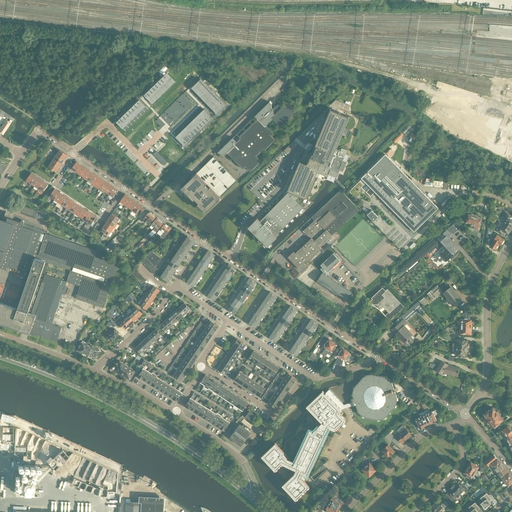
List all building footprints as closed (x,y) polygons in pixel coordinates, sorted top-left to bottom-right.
[(166,73),(163,76),(172,85),(175,82),(166,73)] [(163,76),(160,79),(169,88),(172,85),(163,76)] [(160,79),(158,82),(166,90),(169,88),(160,79)] [(200,80),(192,88),(195,91),(203,83),(200,80)] [(158,82),(155,84),(163,93),(166,90),(158,82)] [(203,83),(195,91),(197,94),(206,85),(203,83)] [(155,84),(152,87),(160,96),(163,93),(155,84)] [(206,85),(197,94),(200,97),(209,88),(206,85)] [(152,87),(149,90),(158,99),(160,96),(152,87)] [(209,88),(200,97),(203,100),(212,91),(209,88)] [(149,90),(146,93),(155,101),(158,99),(149,90)] [(212,91),(203,100),(206,102),(214,94),(212,91)] [(146,93),(143,96),(152,104),(155,101),(146,93)] [(214,94),(206,102),(208,105),(217,97),(214,94)] [(217,97),(208,105),(211,108),(220,100),(217,97)] [(139,100),(136,103),(142,110),(145,107),(139,100)] [(220,100),(211,108),(214,111),(223,102),(220,100)] [(331,105),(349,112),(349,105),(336,100),(331,105)] [(459,107),(458,116),(462,116),(462,113),(468,114),(467,117),(469,117),(470,108),(471,102),(464,101),(463,108),(459,107)] [(223,102),(214,111),(217,114),(226,105),(223,102)] [(136,103),(133,106),(139,112),(142,110),(136,103)] [(470,108),(469,117),(473,117),(473,115),(479,115),(478,118),(480,118),(481,110),(481,104),(475,103),(474,109),(470,108)] [(481,110),(480,118),(484,119),(484,116),(490,117),(489,119),(491,120),(492,111),(492,105),(486,104),(485,110),(481,110)] [(492,111),(491,120),(495,120),(495,117),(500,118),(500,121),(501,121),(503,112),(503,106),(497,105),(496,112),(492,111)] [(133,106),(130,109),(136,115),(139,112),(133,106)] [(503,112),(501,121),(506,121),(506,119),(511,119),(511,122),(511,107),(508,107),(507,113),(503,112)] [(130,109),(127,111),(134,118),(136,115),(130,109)] [(204,109),(201,112),(210,121),(213,118),(204,109)] [(343,172),(347,163),(346,163),(342,162),(344,159),(344,158),(347,151),(342,148),(339,150),(335,149),(336,146),(338,142),(341,135),(344,128),(347,120),(349,117),(349,116),(331,109),(328,116),(324,126),(317,143),(312,141),(309,144),(299,157),(302,159),(301,161),(298,164),(288,192),(299,196),(305,199),(306,199),(314,180),(313,180),(316,173),(327,178),(329,174),(336,177),(339,170),(343,171),(342,172),(343,172)] [(127,111),(124,114),(131,121),(134,118),(127,111)] [(201,112),(198,115),(207,124),(210,121),(201,112)] [(434,118),(434,119),(447,121),(448,114),(436,112),(435,118),(434,118)] [(124,114),(121,117),(128,123),(131,121),(124,114)] [(198,115),(195,118),(204,127),(207,124),(198,115)] [(121,117),(119,120),(125,126),(128,123),(121,117)] [(195,118),(193,120),(201,129),(204,127),(195,118)] [(434,119),(434,120),(435,120),(435,126),(447,127),(447,121),(434,119)] [(11,123),(5,120),(0,128),(0,133),(3,136),(11,123)] [(119,120),(116,122),(122,129),(125,126),(119,120)] [(193,120),(190,123),(198,132),(201,129),(193,120)] [(190,123),(187,126),(195,135),(198,132),(190,123)] [(187,126),(184,129),(193,138),(195,135),(187,126)] [(184,129),(181,131),(190,140),(193,138),(184,129)] [(432,136),(432,137),(445,139),(446,132),(434,130),(433,136),(432,136)] [(181,131),(178,134),(187,143),(190,140),(181,131)] [(403,136),(401,133),(393,141),(395,143),(403,136)] [(178,134),(175,137),(184,146),(187,143),(178,134)] [(432,137),(432,138),(433,138),(432,144),(444,146),(445,139),(432,137)] [(453,146),(452,158),(459,158),(460,147),(453,146)] [(460,147),(459,158),(465,159),(467,147),(460,147)] [(467,147),(465,159),(472,160),(473,148),(467,147)] [(473,148),(472,160),(478,161),(480,149),(473,148)] [(480,149),(478,161),(485,162),(486,150),(480,149)] [(60,150),(57,154),(65,160),(68,155),(60,150)] [(486,150),(485,162),(491,163),(493,151),(486,150)] [(156,151),(153,154),(164,166),(167,162),(156,151)] [(493,151),(491,163),(498,163),(499,151),(493,151)] [(499,151),(498,163),(505,164),(506,152),(499,151)] [(57,154),(54,159),(62,164),(65,160),(57,154)] [(385,154),(361,178),(362,179),(349,191),(348,191),(357,200),(357,199),(365,191),(361,187),(366,183),(370,188),(366,192),(372,199),(373,198),(370,196),(375,192),(414,232),(438,208),(385,154)] [(197,173),(182,188),(183,188),(184,190),(186,192),(194,200),(195,201),(198,204),(206,212),(220,198),(237,182),(214,157),(199,171),(197,173)] [(54,159),(51,163),(59,168),(62,164),(54,159)] [(76,172),(81,164),(77,162),(75,164),(71,162),(68,168),(75,173),(76,172)] [(59,168),(51,163),(48,167),(56,172),(59,168)] [(76,172),(80,175),(85,167),(81,164),(76,172)] [(80,175),(84,178),(89,170),(85,167),(80,175)] [(84,178),(88,181),(93,173),(89,170),(84,178)] [(26,181),(30,184),(35,176),(31,173),(26,181)] [(88,181),(87,182),(91,185),(97,176),(93,173),(88,181)] [(30,184),(34,186),(40,179),(35,176),(30,184)] [(97,176),(91,185),(96,188),(102,178),(97,176)] [(102,178),(96,188),(100,190),(101,189),(106,181),(102,178)] [(34,186),(39,189),(44,181),(40,179),(34,186)] [(44,181),(39,189),(38,191),(42,194),(48,184),(44,181)] [(101,189),(105,192),(110,184),(106,181),(101,189)] [(105,192),(109,195),(114,187),(110,184),(105,192)] [(114,187),(109,195),(113,197),(118,190),(114,187)] [(50,197),(54,199),(59,192),(55,189),(52,193),(48,191),(45,197),(48,199),(50,197)] [(294,252),(288,257),(300,270),(306,265),(304,263),(307,260),(308,261),(321,248),(318,245),(321,242),(323,244),(332,236),(359,210),(341,190),(312,217),(315,220),(315,221),(316,219),(317,220),(312,224),(313,225),(312,227),(310,225),(303,231),(308,237),(306,238),(309,241),(302,247),(299,250),(295,253),(294,252)] [(54,199),(58,202),(63,194),(59,192),(54,199)] [(288,193),(278,202),(260,221),(257,218),(251,225),(248,227),(249,228),(251,230),(266,245),(267,246),(276,236),(303,208),(306,205),(303,202),(305,199),(299,196),(288,192),(288,193)] [(58,202),(62,205),(67,197),(63,194),(58,202)] [(120,202),(124,205),(129,197),(125,194),(120,202)] [(66,209),(66,208),(71,200),(67,197),(62,205),(62,206),(66,209)] [(124,205),(128,208),(133,200),(129,197),(124,205)] [(66,208),(70,211),(75,203),(71,200),(66,208)] [(128,208),(132,210),(137,203),(133,200),(128,208)] [(74,214),(74,213),(80,206),(75,203),(70,211),(74,214)] [(137,203),(132,210),(132,211),(136,214),(138,211),(140,213),(144,209),(141,207),(142,206),(137,203)] [(74,213),(79,216),(84,208),(80,206),(74,213)] [(79,216),(83,219),(88,211),(84,208),(79,216)] [(378,217),(372,210),(367,215),(374,222),(378,217)] [(83,219),(87,222),(92,214),(88,211),(83,219)] [(145,224),(146,223),(153,214),(149,211),(142,221),(145,224)] [(511,216),(505,212),(503,216),(506,218),(503,223),(511,228),(511,227),(511,220),(511,216)] [(92,214),(87,222),(91,225),(96,217),(92,214)] [(112,214),(109,218),(117,224),(119,219),(117,218),(112,214)] [(153,214),(146,223),(149,225),(156,217),(153,214)] [(468,223),(471,224),(472,224),(475,215),(471,214),(471,215),(469,214),(467,218),(465,217),(463,221),(467,222),(466,224),(468,224),(468,223)] [(472,224),(471,224),(471,225),(475,227),(474,229),(479,231),(480,228),(478,227),(481,220),(478,219),(478,218),(475,217),(475,216),(475,215),(472,224)] [(151,226),(154,228),(161,220),(157,217),(151,226)] [(0,325),(1,326),(3,327),(4,327),(5,327),(6,327),(9,327),(22,332),(21,332),(29,335),(33,336),(33,334),(57,342),(62,328),(52,325),(62,294),(65,295),(68,287),(65,286),(67,282),(80,287),(76,299),(103,308),(110,288),(113,281),(118,264),(95,257),(97,251),(46,234),(47,232),(23,224),(24,223),(24,222),(24,221),(23,221),(22,220),(22,221),(21,221),(21,222),(20,223),(7,218),(6,222),(0,220),(0,268),(8,271),(9,267),(20,271),(26,273),(28,269),(31,270),(18,310),(0,303),(0,325)] [(109,218),(106,222),(114,228),(115,229),(118,224),(117,224),(109,218)] [(154,228),(153,230),(156,232),(159,229),(164,223),(161,220),(154,228)] [(106,222),(103,227),(111,232),(114,228),(106,222)] [(157,233),(160,236),(168,226),(165,223),(160,229),(157,233)] [(511,228),(503,223),(500,229),(497,227),(494,230),(501,234),(503,231),(508,234),(511,228)] [(454,224),(449,229),(453,234),(459,229),(454,224)] [(168,226),(160,236),(164,238),(171,229),(168,226)] [(111,232),(103,227),(100,231),(104,233),(102,236),(106,239),(111,232)] [(451,235),(447,230),(444,234),(446,237),(441,241),(442,243),(443,243),(446,246),(444,248),(445,249),(443,250),(442,251),(436,257),(440,261),(443,259),(446,262),(453,255),(452,253),(454,251),(457,249),(448,238),(451,235)] [(490,246),(495,249),(499,244),(501,245),(504,240),(497,235),(490,246)] [(188,236),(185,241),(192,246),(195,242),(188,236)] [(185,241),(182,245),(190,250),(192,246),(185,241)] [(108,248),(111,252),(117,247),(113,243),(108,248)] [(182,245),(179,249),(187,254),(190,250),(182,245)] [(179,249),(177,253),(184,258),(187,254),(179,249)] [(206,252),(205,254),(212,259),(215,255),(208,250),(206,253),(206,252)] [(150,261),(151,263),(153,265),(155,267),(161,259),(151,252),(146,257),(148,259),(150,261)] [(177,253),(174,257),(182,262),(184,258),(177,253)] [(330,274),(328,272),(341,261),(333,253),(321,265),(321,266),(319,268),(323,272),(323,273),(323,272),(317,281),(346,300),(346,301),(352,292),(346,288),(347,286),(345,285),(344,287),(328,276),(330,274)] [(204,256),(203,258),(209,263),(212,259),(205,254),(204,256)] [(174,257),(171,261),(179,266),(182,262),(174,257)] [(201,260),(200,262),(207,267),(209,263),(203,258),(201,260)] [(171,261),(169,265),(176,270),(179,266),(171,261)] [(199,264),(197,266),(204,271),(207,267),(200,262),(198,264),(199,264)] [(227,266),(225,268),(233,273),(235,269),(229,264),(227,266)] [(169,265),(166,269),(173,274),(176,270),(169,265)] [(195,268),(194,270),(202,275),(204,271),(197,266),(196,268),(195,268)] [(225,270),(223,272),(230,277),(233,273),(225,268),(224,270),(225,270)] [(166,269),(163,273),(171,278),(173,274),(166,269)] [(193,272),(192,274),(199,279),(202,275),(194,270),(193,271),(193,272)] [(221,274),(220,276),(227,281),(230,277),(223,272),(222,274),(221,274)] [(171,278),(163,273),(160,277),(168,282),(171,278)] [(190,276),(189,278),(196,282),(199,279),(192,274),(191,276),(190,276)] [(219,278),(218,280),(225,285),(227,281),(220,276),(219,277),(219,278)] [(196,282),(189,278),(188,279),(188,280),(187,282),(193,287),(196,282)] [(247,280),(246,282),(253,287),(255,284),(256,283),(249,278),(248,280),(247,280)] [(216,282),(215,284),(222,288),(225,285),(218,280),(216,282)] [(245,284),(244,286),(251,291),(253,287),(246,282),(245,283),(245,284)] [(214,286),(213,288),(219,292),(222,288),(215,284),(214,285),(214,286)] [(152,285),(148,290),(150,291),(156,295),(159,291),(153,286),(152,285)] [(242,288),(241,290),(248,295),(251,291),(244,286),(242,288)] [(438,286),(428,295),(432,300),(440,294),(441,296),(443,294),(442,292),(443,292),(438,286)] [(443,294),(441,296),(445,300),(448,298),(455,307),(462,300),(460,298),(451,287),(443,293),(444,293),(443,294)] [(211,290),(209,291),(217,296),(219,292),(213,288),(211,290)] [(371,302),(371,303),(372,304),(375,304),(377,302),(378,303),(376,305),(380,309),(381,308),(384,311),(386,309),(389,312),(385,316),(390,321),(390,320),(389,320),(403,307),(387,290),(385,291),(382,288),(372,298),(373,299),(371,301),(371,302)] [(240,292),(238,294),(245,298),(248,295),(241,290),(239,291),(240,292)] [(150,291),(146,296),(153,300),(156,295),(150,291)] [(217,296),(209,291),(208,293),(209,293),(207,296),(214,300),(217,296)] [(268,294),(266,295),(274,300),(276,296),(270,292),(268,294)] [(237,296),(235,297),(243,302),(245,298),(238,294),(237,296)] [(266,298),(264,300),(271,304),(274,300),(266,295),(265,297),(266,298)] [(146,296),(143,300),(150,305),(153,300),(146,296)] [(235,299),(233,302),(240,306),(243,302),(235,297),(234,299),(235,299)] [(428,304),(424,298),(419,302),(424,307),(428,304)] [(150,305),(143,300),(140,305),(146,310),(150,305)] [(262,302),(261,303),(268,308),(271,304),(264,300),(263,302),(262,302)] [(231,304),(230,305),(237,310),(240,306),(233,302),(232,304),(231,304)] [(184,303),(180,307),(186,313),(188,311),(189,312),(191,310),(184,303)] [(260,305),(259,308),(266,312),(268,308),(261,303),(260,305)] [(237,310),(230,305),(229,307),(228,310),(235,314),(237,310)] [(288,308),(287,309),(294,314),(297,310),(290,305),(288,308)] [(180,307),(176,311),(182,317),(186,313),(180,307)] [(136,308),(132,312),(137,318),(142,314),(136,308)] [(257,309),(256,311),(263,316),(266,312),(259,308),(257,310),(257,309)] [(286,311),(285,314),(292,318),(294,314),(287,309),(286,311)] [(126,314),(128,316),(133,322),(137,318),(132,312),(131,310),(126,314)] [(176,311),(172,314),(178,321),(182,317),(176,311)] [(255,313),(254,315),(261,320),(263,316),(256,311),(255,313)] [(172,314),(168,318),(174,324),(178,321),(172,314)] [(283,316),(282,317),(289,322),(292,318),(285,314),(283,316)] [(252,317),(250,319),(258,324),(261,320),(254,315),(252,318),(252,317)] [(129,325),(124,319),(121,316),(116,320),(125,329),(129,325)] [(128,316),(124,319),(129,325),(133,322),(128,316)] [(281,319),(279,321),(286,326),(289,322),(282,317),(281,319)] [(168,318),(164,322),(170,328),(174,324),(168,318)] [(461,326),(472,327),(472,322),(471,322),(471,320),(468,320),(468,318),(461,318),(461,319),(459,319),(459,321),(458,322),(461,322),(460,322),(460,326),(461,326)] [(258,324),(250,319),(249,321),(250,321),(248,323),(255,328),(258,324)] [(309,321),(307,323),(315,328),(318,324),(311,319),(309,322),(309,321)] [(397,325),(393,329),(396,333),(401,339),(404,342),(412,334),(404,326),(407,323),(404,319),(397,325)] [(218,326),(210,320),(207,325),(215,331),(218,326)] [(278,324),(276,325),(284,330),(286,326),(279,321),(278,324)] [(170,328),(164,322),(160,325),(166,333),(168,331),(167,330),(170,328)] [(307,325),(305,327),(312,332),(315,328),(307,323),(306,325),(307,325)] [(215,331),(207,325),(204,329),(212,335),(215,331)] [(276,327),(274,329),(281,334),(284,330),(276,325),(275,327),(276,327)] [(303,329),(302,331),(310,336),(312,332),(305,327),(304,330),(303,329)] [(107,333),(108,334),(106,336),(112,341),(119,335),(117,333),(118,332),(115,329),(112,332),(111,330),(107,333)] [(156,329),(151,333),(157,339),(160,337),(161,338),(162,337),(156,329)] [(212,335),(204,329),(201,333),(209,339),(212,335)] [(272,331),(271,333),(278,338),(281,334),(274,329),(273,332),(272,331)] [(302,333),(300,335),(307,340),(310,336),(302,331),(301,333),(302,333)] [(151,333),(147,337),(153,343),(157,339),(151,333)] [(209,339),(201,333),(198,338),(207,343),(209,339)] [(278,338),(271,333),(270,335),(269,337),(276,342),(278,338)] [(298,337),(297,339),(304,344),(307,340),(300,335),(298,338),(298,337)] [(147,337),(143,340),(149,347),(152,344),(153,346),(155,345),(153,343),(147,337)] [(207,343),(198,338),(195,342),(204,347),(207,343)] [(246,345),(237,339),(234,343),(243,349),(246,345)] [(296,341),(295,343),(302,348),(304,344),(297,339),(296,341)] [(326,348),(322,354),(324,355),(333,342),(329,339),(326,342),(323,346),(326,348)] [(143,340),(139,344),(145,350),(149,347),(143,340)] [(455,343),(454,348),(467,349),(468,345),(466,345),(467,341),(464,340),(462,340),(461,340),(458,340),(458,344),(455,343)] [(78,348),(76,352),(82,354),(81,355),(82,353),(83,352),(87,344),(81,342),(78,348)] [(204,347),(195,342),(192,346),(201,352),(204,347)] [(335,343),(333,342),(324,355),(326,357),(328,354),(330,356),(335,349),(335,348),(337,346),(334,344),(335,343)] [(234,344),(231,348),(240,353),(243,349),(234,343),(234,344)] [(293,345),(292,347),(299,352),(302,348),(295,343),(293,345)] [(82,353),(81,355),(87,358),(88,356),(89,355),(88,355),(92,347),(87,344),(83,352),(82,353)] [(145,350),(139,344),(135,348),(142,355),(143,354),(142,352),(145,350)] [(201,352),(192,346),(190,350),(198,356),(201,352)] [(88,356),(87,358),(88,357),(95,361),(99,353),(97,352),(98,350),(92,347),(88,355),(89,355),(88,356)] [(299,352),(292,347),(290,348),(291,349),(289,351),(296,356),(299,352)] [(240,353),(231,348),(229,352),(237,358),(240,353)] [(337,355),(342,358),(346,351),(342,348),(340,351),(337,355)] [(467,349),(454,348),(454,352),(457,352),(456,356),(459,356),(459,357),(462,357),(465,357),(465,353),(467,353),(467,349)] [(198,356),(190,350),(187,355),(195,360),(198,356)] [(254,351),(248,359),(252,362),(258,354),(254,351)] [(346,351),(342,358),(350,363),(354,358),(350,355),(351,354),(346,351)] [(237,358),(229,352),(226,356),(234,362),(237,358)] [(262,356),(258,354),(252,362),(257,365),(262,356)] [(149,362),(138,355),(136,358),(140,361),(138,365),(143,368),(149,362)] [(195,360),(187,355),(184,359),(192,364),(195,360)] [(234,362),(226,356),(223,360),(231,366),(234,362)] [(261,368),(267,359),(262,356),(257,365),(261,368)] [(192,364),(184,359),(181,363),(189,369),(192,364)] [(271,362),(267,359),(261,368),(265,370),(271,362)] [(231,366),(223,360),(220,365),(228,370),(231,366)] [(115,362),(111,369),(113,370),(118,374),(119,373),(119,372),(124,365),(118,361),(117,363),(115,362)] [(439,365),(436,371),(437,370),(442,373),(441,374),(443,371),(448,372),(448,374),(457,376),(459,368),(448,366),(447,365),(442,361),(439,365)] [(275,365),(271,362),(265,370),(269,373),(275,365)] [(189,369),(181,363),(178,367),(187,373),(189,369)] [(118,374),(123,378),(124,377),(124,376),(129,368),(124,365),(119,372),(119,373),(118,374)] [(228,370),(220,365),(217,369),(225,375),(228,370)] [(279,368),(275,365),(269,373),(274,376),(279,368)] [(187,373),(178,367),(175,371),(184,377),(187,373)] [(124,377),(123,378),(124,378),(124,377),(129,380),(134,371),(129,368),(124,376),(124,377)] [(147,371),(143,368),(137,377),(142,380),(147,371)] [(152,374),(147,371),(142,380),(146,382),(152,373),(152,374)] [(184,377),(175,371),(172,376),(181,382),(184,377)] [(244,374),(240,371),(234,380),(238,383),(244,374)] [(157,375),(152,373),(146,382),(151,385),(157,375)] [(296,379),(288,373),(285,377),(293,383),(296,379)] [(248,377),(244,374),(238,383),(243,386),(248,377)] [(353,398),(351,399),(352,402),(353,406),(355,405),(357,411),(358,412),(359,413),(362,416),(363,417),(365,417),(377,420),(379,420),(380,420),(384,418),(385,418),(386,417),(395,407),(396,406),(396,405),(397,400),(397,399),(397,398),(395,392),(397,391),(397,390),(396,388),(394,389),(392,383),(391,382),(390,381),(387,378),(386,377),(385,377),(381,376),(371,374),(364,376),(357,384),(353,388),(352,395),(353,398)] [(157,376),(157,375),(151,385),(155,388),(160,379),(156,377),(157,376)] [(210,378),(205,375),(200,383),(204,386),(203,387),(210,378)] [(252,380),(248,377),(243,386),(247,389),(252,380)] [(293,383),(285,377),(282,382),(290,387),(293,383)] [(214,381),(210,378),(203,387),(208,390),(214,381)] [(165,382),(160,379),(155,388),(159,391),(165,382)] [(257,383),(252,380),(247,389),(251,391),(257,383)] [(218,383),(214,381),(208,390),(209,389),(213,392),(218,383)] [(169,385),(165,382),(159,391),(164,393),(169,385)] [(290,387),(282,382),(279,386),(288,392),(290,387)] [(222,386),(218,383),(213,392),(217,395),(222,386)] [(261,386),(257,383),(251,391),(255,394),(261,386)] [(173,387),(169,385),(164,393),(168,396),(173,387)] [(227,389),(222,386),(217,395),(221,397),(227,389)] [(265,389),(261,386),(255,394),(260,397),(265,389)] [(288,392),(279,386),(276,390),(285,396),(288,392)] [(178,390),(173,387),(168,396),(172,398),(172,399),(178,390)] [(231,392),(227,389),(221,397),(225,400),(231,392)] [(182,393),(178,390),(172,399),(177,402),(182,393)] [(275,443),(261,456),(267,462),(275,470),(286,481),(282,485),(290,493),(296,499),(301,494),(309,486),(310,486),(314,481),(311,477),(324,465),(315,456),(326,433),(329,427),(335,430),(346,420),(339,412),(340,412),(342,410),(349,407),(353,406),(352,402),(344,405),(343,404),(329,390),(325,394),(322,391),(306,406),(307,407),(308,408),(322,423),(321,423),(319,425),(313,431),(309,430),(295,462),(287,458),(283,454),(284,452),(275,443)] [(285,396),(276,390),(274,394),(282,400),(285,396)] [(235,395),(231,392),(225,400),(230,403),(235,395)] [(282,400),(274,394),(271,399),(279,404),(282,400)] [(239,398),(235,395),(230,403),(234,406),(239,398)] [(195,401),(190,398),(190,399),(188,403),(185,407),(189,409),(192,405),(194,402),(195,401)] [(244,400),(239,398),(234,406),(238,409),(244,400)] [(279,404),(271,399),(268,403),(276,409),(279,404)] [(248,403),(244,400),(238,409),(242,412),(248,403)] [(199,404),(195,401),(194,402),(192,405),(189,409),(194,412),(199,405),(199,404)] [(203,406),(199,404),(199,405),(194,412),(198,415),(203,407),(203,406)] [(422,405),(425,411),(431,423),(433,422),(437,420),(434,415),(436,414),(435,411),(432,412),(432,411),(429,413),(428,410),(427,410),(425,404),(422,405)] [(208,409),(203,406),(203,407),(198,415),(202,417),(207,410),(208,409)] [(485,414),(484,414),(485,415),(487,418),(487,419),(487,421),(489,422),(490,423),(491,423),(494,426),(494,427),(495,427),(498,424),(499,423),(502,420),(501,420),(502,420),(499,417),(500,416),(496,411),(495,411),(493,408),(489,411),(488,411),(487,411),(486,411),(485,412),(485,413),(484,414),(485,414),(484,414),(485,414)] [(212,411),(208,409),(207,410),(202,417),(207,420),(211,412),(212,411)] [(216,414),(212,411),(211,412),(207,420),(211,423),(216,415),(216,414)] [(425,411),(420,414),(425,426),(428,425),(430,424),(430,423),(431,423),(425,411)] [(246,417),(252,421),(256,417),(250,412),(246,417)] [(221,416),(217,413),(216,414),(216,415),(211,423),(215,425),(220,418),(221,417),(221,416)] [(425,426),(420,414),(417,415),(418,418),(415,420),(416,420),(413,421),(415,425),(417,424),(420,429),(423,427),(425,426)] [(225,420),(221,417),(220,418),(215,425),(220,428),(222,424),(224,421),(225,420)] [(230,422),(225,420),(224,421),(222,424),(220,428),(224,431),(227,427),(229,423),(230,422)] [(240,425),(231,437),(241,445),(251,433),(248,431),(250,429),(244,424),(242,427),(240,425)] [(398,433),(395,436),(402,443),(405,440),(406,440),(411,436),(410,435),(411,435),(405,429),(402,426),(398,429),(401,432),(399,434),(398,433)] [(507,426),(501,430),(505,435),(511,430),(509,426),(509,427),(507,426)] [(390,433),(387,436),(392,441),(395,438),(390,433)] [(392,441),(387,436),(384,439),(389,444),(392,441)] [(384,448),(384,449),(382,450),(388,456),(390,454),(391,455),(395,452),(388,445),(384,448)] [(488,466),(490,465),(497,459),(494,455),(485,462),(484,462),(483,463),(482,464),(481,464),(480,470),(481,472),(488,466)] [(360,462),(362,464),(361,465),(364,468),(362,470),(369,476),(372,473),(373,474),(377,470),(369,463),(369,464),(366,461),(365,461),(363,459),(360,462)] [(490,465),(493,469),(501,463),(497,459),(490,465)] [(469,465),(467,467),(475,473),(477,474),(480,476),(480,472),(478,471),(476,470),(478,467),(478,466),(479,464),(475,462),(474,464),(470,462),(468,465),(469,465)] [(493,469),(497,473),(504,467),(501,463),(493,469)] [(475,473),(467,467),(466,470),(465,469),(463,473),(467,475),(466,477),(469,479),(471,477),(471,478),(474,474),(476,476),(477,474),(475,473)] [(504,467),(497,473),(501,478),(508,472),(504,467)] [(502,479),(505,483),(511,476),(509,473),(502,479)] [(454,484),(452,486),(460,494),(464,490),(466,492),(468,490),(464,485),(461,487),(457,482),(455,484),(454,484)] [(460,494),(452,486),(450,489),(448,491),(453,496),(450,499),(454,503),(457,500),(456,498),(460,494)] [(483,501),(481,503),(485,509),(488,507),(488,506),(491,503),(489,501),(491,499),(487,493),(480,498),(483,501)] [(328,499),(327,501),(340,508),(342,505),(343,505),(344,503),(343,502),(344,502),(337,499),(339,496),(335,494),(333,497),(332,496),(330,500),(328,499)] [(162,511),(163,499),(141,498),(141,503),(142,503),(141,511),(162,511)] [(431,507),(436,511),(438,511),(445,505),(446,506),(448,504),(443,498),(440,501),(441,501),(439,503),(438,501),(431,507)] [(340,508),(327,501),(326,503),(328,505),(326,509),(327,509),(326,511),(330,511),(331,511),(333,511),(339,511),(340,511),(339,511),(340,508)] [(126,502),(125,511),(141,511),(142,503),(141,503),(126,502)] [(475,502),(469,507),(471,511),(469,511),(481,511),(483,511),(480,508),(475,502)]
